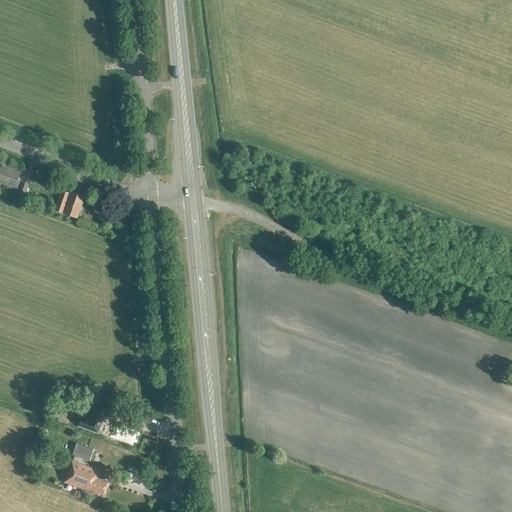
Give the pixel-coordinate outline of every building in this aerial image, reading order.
[(24,197),(29,185),(17,180),(19,173),(2,167),(0,171),(0,182),(8,186),(7,188),(13,190),(13,189),(18,191),(17,194),(24,197)] [(84,197),(71,192),(69,196),(61,194),(56,209),(64,212),(63,213),(77,218),(84,197)] [(107,409),(96,405),(91,419),(81,416),(78,427),(98,434),(107,409)] [(88,460),(93,449),(76,443),(72,455),(88,460)] [(103,495),(107,482),(97,478),(100,471),(72,461),(64,482),(96,494),(97,492),(103,495)]
